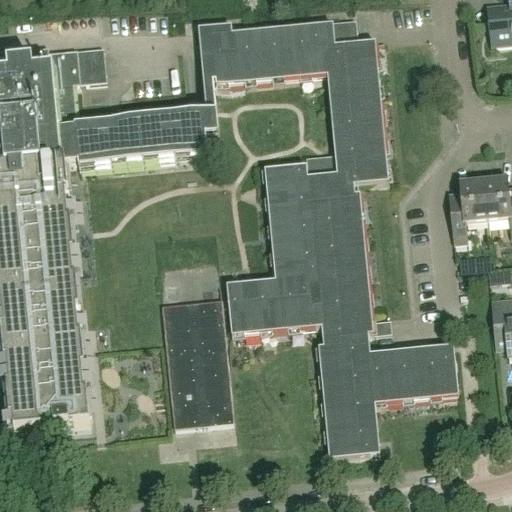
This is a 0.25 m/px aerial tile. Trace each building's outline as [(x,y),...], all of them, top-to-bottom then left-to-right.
[(511,0),(509,0),(510,12),(488,14),(492,53),(511,51),(511,0)] [(387,190),(389,190),(376,48),(358,50),(356,26),(332,29),(332,32),(232,42),(212,44),(216,90),(216,93),(218,93),(218,94),(328,84),(336,166),(338,183),(339,194),(354,193),(387,190)] [(0,245),(19,442),(91,435),(82,334),(76,334),(66,232),(75,231),(73,208),(70,208),(67,173),(80,171),(80,177),(206,166),(206,161),(208,160),(207,147),(220,146),(217,123),(216,123),(213,91),(216,90),(212,44),(232,42),(231,33),(198,37),(207,124),(75,137),(75,139),(60,141),(58,126),(77,125),(74,92),(107,89),(104,56),(48,61),(48,55),(0,60),(0,245)] [(369,294),(365,251),(361,204),(359,204),(359,202),(355,203),(354,193),(339,194),(338,183),(336,166),(306,169),(307,174),(308,186),(310,202),(310,207),(312,230),(313,237),(315,257),(316,266),(318,285),(319,296),(321,320),(322,325),(323,335),(324,355),(368,350),(368,343),(372,342),(372,341),(374,341),(369,294)] [(228,294),(232,343),(315,335),(315,336),(323,335),(322,325),(321,320),(319,296),(318,285),(316,266),(315,257),(313,237),(312,230),(310,207),(310,202),(308,186),(307,174),(266,178),(277,289),(228,294)] [(484,183),(488,224),(510,222),(511,245),(511,244),(511,194),(509,195),(508,186),(499,187),(498,181),(484,183)] [(466,227),(488,224),(484,183),(469,184),(469,190),(461,191),(461,200),(449,201),(454,250),(468,249),(466,227)] [(490,265),(460,267),(461,281),(491,278),(490,265)] [(497,282),(488,283),(490,294),(498,293),(497,282)] [(509,367),(511,366),(511,306),(492,309),(494,335),(506,333),(509,367)] [(221,311),(162,315),(171,444),(230,440),(221,311)] [(375,412),(376,412),(370,363),(368,350),(324,355),(320,355),(318,355),(324,413),(329,468),(380,463),(377,434),(375,413),(375,412)] [(375,413),(459,405),(459,403),(454,354),(370,363),(376,412),(375,412),(375,413)]
